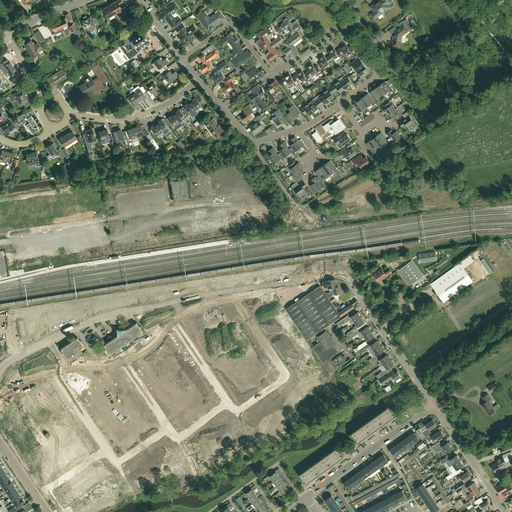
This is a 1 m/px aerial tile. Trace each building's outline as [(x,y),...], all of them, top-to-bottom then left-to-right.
[(119,13),(122,12),(122,10),(121,9),(119,6),(126,2),(127,1),(126,0),(115,0),(116,1),(103,9),(108,17),(117,12),(118,13),(119,13)] [(374,12),(371,15),(374,19),(390,7),(394,4),(392,2),(390,0),(379,0),(379,1),(370,7),(374,12)] [(175,20),(171,14),(178,8),(174,3),(167,9),(165,7),(160,11),(161,13),(159,15),(163,20),(165,18),(172,28),(181,21),(179,18),(175,20)] [(137,13),(132,5),(127,8),(132,16),(137,13)] [(213,26),(224,18),(218,9),(214,12),(214,13),(208,17),(204,12),(197,17),(207,30),(209,29),(210,31),(215,28),(213,26)] [(64,18),(51,24),(54,31),(63,27),(67,25),(72,32),(76,28),(73,23),(74,22),(71,19),(72,18),(68,13),(65,15),(66,17),(64,18)] [(96,25),(90,17),(82,22),(87,31),(89,30),(91,33),(96,30),(94,26),(96,25)] [(296,21),(292,24),(288,19),(287,19),(286,19),(284,20),(283,21),(283,23),(284,23),(276,29),(279,33),(287,27),(292,34),(301,27),(296,21)] [(395,31),(392,46),(400,47),(400,43),(401,43),(402,35),(413,28),(406,19),(403,21),(402,21),(393,28),(395,31)] [(191,38),(190,36),(197,31),(194,27),(187,31),(182,24),(175,28),(179,33),(181,35),(179,37),(182,42),(185,40),(186,42),(191,38)] [(271,43),(266,36),(274,30),(271,26),(258,35),(263,42),(259,45),(262,49),(267,46),(271,43)] [(135,36),(130,39),(124,44),(126,48),(131,44),(130,43),(132,42),(138,50),(145,44),(146,46),(148,46),(149,44),(150,43),(149,42),(149,41),(143,33),(136,38),(135,36)] [(234,58),(237,56),(243,51),(237,43),(239,41),(236,36),(234,38),(230,33),(224,38),(219,42),(222,47),(228,43),(233,51),(230,53),(234,58)] [(288,48),(284,51),(287,55),(292,52),(293,54),(297,51),(298,51),(295,47),(303,40),(301,38),(302,38),(298,33),(285,43),(288,48)] [(271,61),(279,54),(274,47),(283,41),(280,36),(271,43),(267,46),(272,53),(267,56),(271,61)] [(26,49),(27,48),(32,57),(34,56),(35,56),(36,55),(37,54),(38,53),(38,52),(42,50),(37,43),(34,45),(32,43),(30,40),(23,45),(26,49)] [(349,49),(348,47),(346,44),(344,45),(344,44),(342,46),(338,49),(342,54),(344,53),(346,56),(351,52),(354,55),(356,54),(351,47),(349,49)] [(209,61),(219,54),(216,49),(212,45),(209,47),(212,52),(206,56),(204,54),(199,57),(204,64),(200,67),(201,68),(200,69),(199,70),(199,71),(200,71),(200,72),(201,72),(202,72),(203,72),(203,71),(204,72),(208,69),(209,70),(214,67),(209,61)] [(342,54),(338,49),(336,51),(333,47),(328,51),(330,54),(328,56),(332,61),(339,56),(341,58),(343,56),(342,54)] [(250,67),(255,63),(252,59),(253,58),(250,53),(247,56),(245,55),(243,53),(232,62),(235,66),(242,60),(245,64),(247,63),(250,67)] [(332,61),(328,56),(326,58),(324,54),(319,58),(321,62),(319,63),(324,71),(326,69),(326,68),(329,67),(327,64),(332,61)] [(154,63),(158,69),(161,73),(167,68),(164,65),(169,62),(166,58),(162,61),(160,58),(154,63)] [(364,65),(359,58),(349,65),(351,68),(353,66),(357,71),(364,65)] [(221,71),(230,65),(226,60),(213,70),(216,74),(212,77),(214,80),(214,81),(216,84),(225,78),(221,71)] [(0,75),(12,67),(9,62),(7,63),(7,62),(0,66),(0,75)] [(322,72),(317,65),(314,67),(312,63),(306,67),(309,70),(306,72),(310,77),(315,73),(317,76),(322,72)] [(354,72),(360,80),(365,76),(370,73),(364,65),(357,71),(354,72)] [(257,80),(265,74),(261,69),(259,71),(255,66),(247,73),(250,78),(254,76),(257,80)] [(52,77),(45,81),(49,88),(72,73),(68,67),(56,75),(57,76),(53,79),(52,77)] [(86,82),(79,86),(84,93),(90,89),(92,92),(93,93),(94,93),(95,94),(96,94),(97,94),(98,94),(99,94),(100,94),(111,87),(109,84),(106,80),(103,75),(105,74),(102,69),(95,74),(98,78),(93,82),(90,77),(84,80),(86,82)] [(309,80),(309,81),(312,79),(310,77),(306,72),(304,73),(302,70),(300,71),(300,70),(297,72),(298,73),(294,75),(300,83),(302,86),(309,80)] [(172,74),(170,71),(166,74),(164,72),(160,75),(164,80),(165,79),(168,82),(178,75),(175,71),(172,74)] [(305,90),(302,86),(300,83),(294,75),(292,77),(289,74),(288,74),(285,76),(286,76),(282,79),(288,87),(294,83),(295,85),(296,85),(297,84),(302,92),(305,90)] [(223,80),(226,84),(222,87),(224,90),(223,92),(226,93),(235,87),(231,81),(233,80),(229,75),(223,80)] [(346,91),(351,87),(349,85),(352,83),(348,77),(345,79),(340,83),(345,89),(346,91)] [(271,88),(267,91),(275,102),(279,99),(276,95),(280,92),(280,91),(281,91),(281,90),(275,81),(269,86),(271,88)] [(345,89),(340,83),(339,81),(331,86),(336,92),(339,90),(340,92),(345,89)] [(385,82),(384,81),(377,87),(383,94),(387,91),(389,93),(393,90),(387,81),(385,82)] [(150,90),(147,92),(150,97),(153,95),(154,97),(158,94),(161,92),(158,88),(154,82),(147,86),(150,90)] [(132,86),(130,87),(140,100),(141,101),(143,100),(146,97),(143,92),(145,90),(142,85),(139,88),(138,86),(135,88),(134,89),(132,86)] [(254,94),(249,97),(253,102),(254,104),(256,102),(259,106),(262,109),(267,105),(264,100),(263,101),(260,97),(265,93),(262,88),(261,89),(258,85),(251,90),(254,94)] [(20,86),(14,90),(16,93),(13,95),(20,106),(24,104),(25,107),(31,103),(30,100),(23,88),(22,89),(20,86)] [(129,97),(127,98),(131,103),(132,102),(135,105),(141,101),(140,100),(130,87),(129,89),(131,91),(130,92),(132,95),(129,97)] [(332,95),(335,92),(331,87),(323,92),(329,100),(334,97),(332,95)] [(383,94),(377,87),(370,92),(375,100),(383,94)] [(331,102),(329,100),(323,92),(316,97),(322,105),(325,103),(326,106),(331,102)] [(375,103),(368,93),(361,99),(366,107),(366,106),(371,103),(373,106),(375,103)] [(201,106),(200,104),(204,102),(199,96),(196,99),(195,97),(191,100),(192,101),(190,103),(195,110),(201,106)] [(319,109),(320,109),(319,107),(321,106),(315,98),(308,103),(314,111),(315,114),(316,114),(317,114),(318,114),(318,113),(319,113),(319,112),(319,111),(320,110),(319,109)] [(366,110),(367,108),(366,106),(366,107),(361,99),(360,99),(359,99),(358,99),(358,100),(358,101),(353,104),(359,112),(361,110),(363,111),(365,111),(366,110)] [(389,113),(397,107),(392,100),(384,106),(386,108),(384,110),(387,115),(389,113)] [(274,102),(270,105),(273,108),(274,107),(276,110),(279,109),(274,102)] [(195,110),(190,103),(188,104),(187,103),(184,106),(192,117),(198,113),(195,110)] [(314,111),(308,103),(301,108),(305,114),(308,112),(310,114),(314,111)] [(254,117),(251,113),(254,111),(252,109),(255,106),(254,104),(250,107),(249,104),(242,109),(245,113),(244,114),(243,116),(244,118),(242,119),(246,123),(254,117)] [(299,114),(293,105),(288,108),(290,111),(286,114),(292,122),(297,118),(295,116),(299,114)] [(0,108),(0,119),(1,118),(3,121),(9,116),(2,107),(0,108)] [(403,114),(397,107),(389,113),(392,117),(395,116),(397,119),(403,114)] [(175,112),(176,113),(174,115),(181,124),(184,122),(182,120),(185,117),(179,109),(175,112)] [(281,120),(285,118),(279,109),(276,110),(271,114),(273,118),(272,118),(277,126),(282,122),(281,120)] [(419,124),(411,114),(411,115),(408,112),(403,115),(405,118),(402,120),(398,123),(402,127),(405,124),(407,127),(408,127),(409,128),(408,128),(410,131),(417,126),(416,126),(419,124)] [(39,129),(37,127),(38,126),(31,116),(26,119),(23,115),(14,120),(19,127),(24,124),(26,127),(27,126),(32,134),(39,129)] [(182,125),(181,124),(174,115),(172,116),(171,115),(168,117),(176,129),(182,125)] [(9,130),(14,127),(16,129),(19,127),(14,120),(11,116),(8,119),(9,121),(2,126),(7,135),(11,132),(9,130)] [(215,121),(213,118),(211,119),(209,116),(201,123),(203,125),(204,124),(208,130),(215,124),(214,122),(215,121)] [(254,120),(255,122),(249,126),(252,130),(253,130),(255,133),(258,131),(258,132),(261,129),(263,127),(261,124),(259,121),(262,119),(260,116),(254,120)] [(170,130),(167,127),(161,119),(157,122),(159,123),(157,125),(162,131),(164,135),(170,130)] [(326,130),(333,126),(335,128),(333,129),(336,134),(344,127),(339,119),(334,123),(332,120),(324,127),(326,130)] [(222,129),(221,129),(218,125),(217,126),(215,124),(208,130),(213,135),(216,132),(218,135),(224,131),(222,129)] [(156,136),(162,131),(157,125),(155,126),(153,125),(150,127),(156,136)] [(143,134),(140,126),(134,128),(136,136),(137,136),(143,134)] [(86,133),(83,134),(88,151),(92,150),(91,147),(92,147),(91,145),(96,143),(92,129),(91,129),(91,128),(88,129),(88,130),(85,131),(86,133)] [(138,140),(137,136),(136,136),(134,128),(128,130),(130,138),(127,139),(129,144),(129,146),(132,145),(134,144),(133,142),(138,140)] [(114,140),(111,141),(107,129),(98,132),(103,144),(109,142),(111,148),(116,146),(114,140)] [(125,145),(129,144),(127,139),(126,135),(122,136),(120,129),(113,132),(117,142),(123,140),(125,145)] [(401,138),(396,131),(394,133),(391,130),(387,133),(390,138),(388,140),(391,145),(394,143),(401,138)] [(81,146),(85,143),(80,136),(76,138),(72,131),(66,135),(71,143),(76,139),(81,146)] [(153,138),(148,132),(145,133),(146,136),(150,140),(153,138)] [(347,134),(345,135),(343,133),(334,139),(337,144),(337,145),(340,149),(345,146),(344,144),(351,140),(347,134)] [(379,145),(387,140),(381,133),(374,138),(379,145)] [(71,143),(66,135),(59,139),(64,147),(71,143)] [(292,147),(295,152),(302,147),(303,148),(306,146),(301,139),(298,141),(295,137),(290,140),(293,143),(290,145),(292,147)] [(374,149),(379,145),(374,138),(366,143),(373,153),(376,151),(374,149)] [(281,153),(284,157),(291,152),(293,156),(296,153),(295,152),(292,147),(289,150),(286,146),(284,142),(279,145),(282,149),(279,151),(281,153)] [(57,151),(52,143),(46,147),(50,155),(54,153),(56,156),(59,154),(61,158),(65,156),(62,150),(61,148),(57,151)] [(344,148),(338,152),(340,155),(342,158),(343,159),(347,160),(348,159),(356,154),(354,150),(352,147),(347,150),(346,150),(344,148)] [(282,162),(286,159),(284,157),(281,153),(278,155),(275,152),(275,151),(273,148),(268,151),(271,154),(268,156),(273,164),(280,159),(282,162)] [(11,165),(14,154),(8,152),(5,163),(11,165)] [(39,159),(40,161),(39,162),(36,152),(30,154),(29,153),(26,154),(26,155),(28,164),(28,166),(35,164),(36,167),(38,166),(42,166),(45,165),(42,158),(39,159)] [(370,162),(366,156),(360,160),(358,157),(353,160),(355,164),(358,162),(362,168),(370,162)] [(293,173),(294,173),(299,169),(300,168),(302,167),(298,163),(296,164),(294,161),(286,167),(288,170),(290,169),(293,173)] [(335,172),(337,170),(335,168),(330,161),(322,166),(329,176),(334,172),(335,172)] [(329,177),(329,176),(322,166),(315,172),(317,174),(321,180),(322,181),(325,180),(325,179),(326,179),(327,179),(329,177)] [(303,178),(301,175),(303,173),(299,169),(294,173),(293,173),(291,175),(297,182),(301,179),(303,178)] [(322,187),(322,188),(325,186),(322,181),(321,180),(319,182),(315,177),(311,180),(310,180),(313,184),(310,186),(315,192),(322,187)] [(190,199),(187,179),(171,181),(174,202),(190,199)] [(305,191),(303,188),(307,186),(303,181),(298,185),(297,182),(292,186),(299,196),(305,191)] [(80,254),(66,253),(65,262),(73,262),(73,261),(76,261),(76,257),(80,257),(80,254)] [(407,259),(407,255),(399,256),(399,257),(386,259),(387,263),(404,260),(404,259),(407,259)] [(60,256),(22,261),(23,265),(11,267),(13,276),(55,269),(54,266),(61,265),(60,259),(60,256)] [(473,281),(464,268),(474,261),(470,256),(431,284),(444,302),(473,281)] [(493,272),(483,258),(481,260),(490,274),(493,272)] [(422,276),(412,261),(399,270),(410,285),(422,276)] [(377,265),(375,262),(365,269),(367,272),(377,265)] [(432,263),(422,270),(426,276),(437,268),(432,263)] [(379,282),(390,274),(388,271),(385,273),(381,268),(373,274),(379,282)] [(339,294),(338,286),(336,287),(335,279),(330,280),(333,295),(339,294)] [(333,295),(330,280),(327,280),(323,281),(324,288),(329,287),(329,288),(329,290),(330,290),(330,292),(325,293),(329,298),(333,295)] [(341,316),(339,312),(329,298),(325,293),(320,286),(286,309),(307,339),(341,316)] [(339,312),(341,316),(354,307),(352,303),(346,307),(342,310),(339,312)] [(351,324),(361,317),(357,312),(349,317),(348,315),(337,323),(339,327),(349,320),(351,324)] [(364,322),(363,320),(364,320),(364,319),(363,317),(362,317),(361,318),(361,317),(351,324),(354,328),(347,333),(349,335),(357,329),(356,327),(364,322)] [(195,359),(202,354),(211,369),(236,354),(216,319),(187,336),(182,326),(162,338),(178,365),(193,356),(195,359)] [(143,332),(137,322),(130,327),(128,328),(127,328),(126,329),(125,329),(124,329),(123,329),(121,330),(120,330),(119,329),(118,329),(117,329),(117,336),(103,345),(110,354),(143,332)] [(359,332),(357,329),(349,335),(343,340),(344,342),(357,334),(360,338),(364,335),(364,336),(371,331),(370,330),(371,330),(371,329),(370,327),(369,327),(368,327),(367,326),(359,332)] [(317,337),(320,341),(312,347),(318,355),(323,363),(339,352),(334,344),(335,344),(326,331),(317,337)] [(374,336),(373,335),(374,334),(373,332),(372,331),(371,332),(371,331),(364,336),(367,340),(374,336)] [(79,341),(77,337),(60,349),(63,352),(62,352),(62,353),(62,354),(63,354),(63,355),(64,354),(66,358),(83,346),(81,343),(81,342),(82,342),(81,341),(81,340),(80,340),(79,341)] [(370,352),(380,345),(381,344),(381,343),(379,341),(378,341),(378,342),(377,340),(369,346),(367,344),(359,350),(356,351),(358,353),(360,352),(361,353),(364,351),(364,350),(367,348),(370,352)] [(357,347),(359,350),(367,344),(365,341),(357,347)] [(304,343),(280,358),(292,377),(300,372),(302,374),(312,368),(310,365),(315,362),(304,343)] [(384,350),(383,349),(384,349),(384,348),(382,346),(381,346),(380,345),(370,352),(373,357),(368,361),(369,363),(377,358),(375,356),(377,355),(384,350)] [(330,358),(323,363),(330,373),(346,361),(341,354),(331,361),(330,358)] [(380,366),(390,360),(390,359),(390,358),(389,356),(388,355),(387,356),(387,355),(378,360),(377,358),(369,363),(370,366),(373,364),(379,361),(380,362),(378,364),(380,366)] [(393,364),(393,363),(393,362),(392,360),(391,360),(390,360),(380,366),(380,367),(383,371),(376,376),(378,379),(387,373),(385,370),(393,364)] [(397,370),(393,373),(392,372),(379,380),(382,384),(392,378),(394,381),(396,380),(397,382),(401,379),(400,378),(401,377),(397,370)] [(240,382),(242,385),(250,379),(248,376),(240,382)] [(204,393),(220,389),(217,378),(205,381),(207,389),(203,390),(204,393)] [(497,387),(494,383),(488,387),(491,392),(497,387)] [(490,397),(488,394),(483,398),(485,402),(481,405),(485,410),(485,409),(489,415),(490,414),(490,415),(491,415),(495,413),(495,412),(494,411),(495,411),(493,407),(487,398),(490,397)] [(389,406),(376,415),(382,424),(385,422),(392,417),(394,415),(395,415),(389,406)] [(0,421),(0,425),(25,468),(46,456),(20,410),(0,421)] [(382,424),(376,415),(364,424),(370,433),(372,431),(380,426),(382,424)] [(220,416),(172,445),(183,463),(231,434),(220,416)] [(429,430),(436,425),(432,420),(425,424),(428,428),(422,432),(420,428),(416,431),(421,438),(431,432),(429,430)] [(111,438),(109,432),(113,430),(115,434),(117,433),(113,424),(103,428),(108,439),(111,438)] [(368,434),(370,433),(364,424),(351,433),(358,441),(360,440),(368,434)] [(150,463),(164,456),(165,453),(152,428),(139,434),(139,437),(86,463),(88,468),(93,469),(88,471),(84,470),(84,473),(80,472),(79,479),(84,479),(83,486),(87,487),(86,492),(89,490),(90,487),(96,488),(96,490),(130,473),(127,468),(130,466),(131,462),(134,463),(131,464),(133,467),(145,468),(145,470),(152,466),(150,463)] [(435,442),(443,436),(440,430),(433,435),(431,432),(421,438),(423,442),(427,439),(428,441),(433,438),(435,442)] [(419,439),(414,432),(409,436),(414,442),(419,439)] [(414,442),(409,436),(405,439),(409,446),(414,442)] [(409,446),(405,439),(400,443),(404,449),(409,446)] [(452,449),(447,442),(441,446),(439,444),(440,444),(439,442),(431,447),(436,453),(443,448),(446,453),(452,449)] [(404,449),(400,443),(395,446),(400,453),(404,449)] [(422,443),(418,447),(419,449),(421,452),(425,449),(426,450),(427,450),(429,448),(426,444),(424,446),(422,443)] [(400,453),(395,446),(390,450),(395,456),(400,453)] [(341,453),(337,447),(325,456),(331,465),(333,463),(340,458),(343,456),(341,453)] [(505,466),(507,464),(506,462),(508,461),(508,460),(506,457),(506,455),(511,452),(511,449),(502,453),(503,455),(502,456),(503,457),(502,456),(496,460),(498,462),(491,466),(492,467),(491,467),(493,469),(493,470),(494,469),(496,473),(497,473),(500,472),(499,471),(505,467),(505,466)] [(383,464),(388,461),(383,454),(379,458),(383,464)] [(449,467),(460,460),(456,455),(450,460),(450,459),(448,460),(447,457),(440,462),(442,464),(446,462),(449,467)] [(328,467),(331,465),(325,456),(312,465),(318,474),(321,472),(328,467)] [(378,468),(383,464),(379,458),(374,461),(378,468)] [(445,482),(448,480),(456,475),(455,472),(457,470),(463,466),(460,460),(449,467),(447,469),(450,474),(445,478),(444,480),(445,482)] [(164,463),(169,472),(173,470),(169,461),(164,463)] [(369,465),(374,471),(378,468),(374,461),(369,465)] [(316,475),(318,474),(312,465),(300,474),(306,483),(306,482),(309,481),(316,475)] [(364,468),(369,475),(374,471),(369,465),(364,468)] [(273,481),(279,477),(279,476),(277,473),(281,471),(279,468),(275,471),(276,472),(270,476),(273,481)] [(359,472),(364,478),(369,475),(364,468),(359,472)] [(69,504),(79,500),(66,472),(47,480),(51,488),(59,484),(69,504)] [(359,482),(364,478),(359,472),(354,475),(359,482)] [(471,477),(470,476),(471,476),(469,472),(468,473),(467,472),(462,475),(461,474),(457,477),(459,480),(462,478),(464,482),(454,488),(456,490),(461,487),(467,483),(465,481),(471,477)] [(283,482),(282,481),(280,478),(284,476),(282,473),(279,476),(279,477),(273,481),(277,486),(283,482)] [(6,474),(0,478),(0,480),(2,484),(9,479),(6,474)] [(350,479),(354,485),(359,482),(354,475),(350,479)] [(402,476),(396,479),(397,481),(400,480),(403,486),(406,484),(402,476)] [(287,487),(286,486),(284,483),(288,480),(286,478),(282,481),(283,482),(277,486),(280,491),(287,487)] [(9,479),(2,484),(5,488),(12,483),(9,479)] [(349,489),(354,485),(350,479),(345,482),(349,489)] [(12,483),(5,488),(8,493),(15,488),(12,483)] [(284,496),(290,492),(287,488),(291,485),(289,483),(286,486),(287,487),(280,491),(284,496)] [(467,494),(476,488),(475,486),(476,485),(476,484),(475,483),(474,483),(473,483),(464,489),(467,494)] [(499,493),(507,488),(503,483),(496,487),(499,493)] [(426,489),(423,484),(416,488),(420,493),(426,489)] [(249,498),(255,494),(255,493),(253,491),(257,488),(255,485),(251,488),(252,489),(246,493),(249,498)] [(511,487),(511,486),(507,488),(499,493),(502,499),(511,492),(511,487)] [(15,488),(8,493),(11,497),(18,492),(15,488)] [(471,499),(480,494),(480,493),(480,492),(481,491),(480,490),(479,490),(478,491),(476,488),(467,494),(469,496),(471,500),(471,499)] [(423,498),(430,493),(426,489),(420,493),(423,498)] [(259,499),(258,498),(257,495),(260,493),(259,490),(255,493),(255,494),(249,498),(253,503),(259,499)] [(406,497),(402,490),(397,493),(400,500),(406,497)] [(18,492),(11,497),(14,501),(21,496),(18,492)] [(400,500),(397,493),(391,496),(395,503),(400,500)] [(433,498),(430,493),(423,498),(426,503),(433,498)] [(262,504),(262,503),(260,500),(264,498),(262,495),(258,498),(259,499),(253,503),(256,508),(262,504)] [(335,500),(331,495),(325,500),(328,505),(335,500)] [(395,503),(391,496),(389,497),(388,495),(385,497),(390,506),(395,503)] [(21,496),(14,501),(17,506),(24,501),(21,496)] [(430,508),(436,503),(435,501),(437,499),(435,496),(433,498),(426,503),(430,508)] [(447,496),(443,499),(441,500),(442,502),(446,500),(448,503),(446,504),(448,506),(452,503),(447,496)] [(390,506),(385,497),(382,498),(383,500),(381,501),(385,509),(390,506)] [(256,508),(259,511),(258,511),(264,511),(267,510),(263,505),(267,502),(265,500),(262,503),(262,504),(256,508)] [(332,509),(338,505),(335,500),(328,505),(332,509)] [(477,511),(483,511),(485,511),(488,509),(487,507),(490,505),(489,503),(489,502),(488,500),(487,500),(480,504),(482,507),(477,511)] [(385,509),(381,501),(376,504),(379,511),(385,509)] [(230,511),(231,511),(230,510),(229,508),(232,505),(231,503),(227,506),(227,507),(222,511),(220,511),(230,511)] [(434,511),(440,508),(436,503),(430,508),(432,511),(434,511)]
